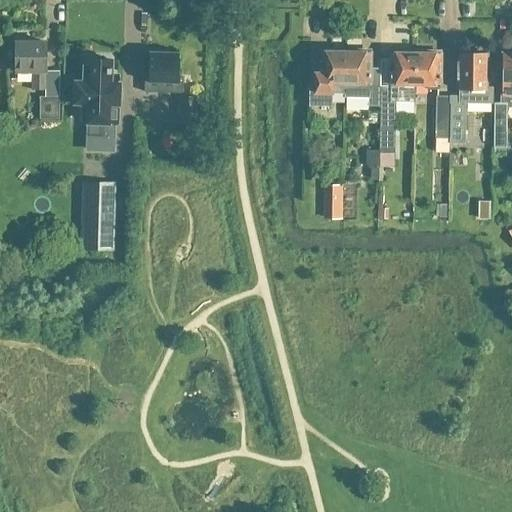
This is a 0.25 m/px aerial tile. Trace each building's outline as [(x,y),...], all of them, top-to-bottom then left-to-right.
[(32,71),(32,90),(46,90),(46,42),(16,42),(16,71),(32,71)] [(332,48),(332,52),(320,52),(320,73),(315,73),(315,85),(310,85),(310,105),(332,105),(332,81),(344,81),(344,49),(332,48)] [(369,106),(380,106),(381,85),(370,85),(371,52),(359,52),(359,49),(344,49),(344,81),(344,91),(345,91),(344,97),(369,98),(369,106)] [(390,86),(381,85),(380,106),(380,151),(380,152),(395,153),(396,101),(402,101),(402,84),(415,84),(415,50),(402,50),(402,53),(391,53),(390,86)] [(440,89),(441,54),(429,54),(429,50),(415,50),(415,84),(428,84),(428,89),(440,89)] [(179,78),(180,53),(149,52),(148,77),(145,76),(144,92),(182,93),(183,78),(179,78)] [(465,143),(466,102),(491,103),(492,87),(486,87),(487,54),(483,54),(483,52),(474,52),(473,54),(460,54),(460,62),(459,62),(458,78),(460,78),(459,95),(450,95),(450,97),(449,138),(449,143),(465,143)] [(507,146),(507,107),(511,107),(511,54),(503,55),(502,93),(500,93),(500,103),(494,103),(494,146),(507,146)] [(103,146),(113,146),(114,123),(116,123),(117,103),(119,103),(119,83),(118,83),(118,75),(111,75),(111,59),(108,59),(105,57),(97,56),(94,59),(91,58),(91,60),(83,60),(82,82),(76,82),(75,102),(89,102),(88,131),(104,131),(103,146)] [(59,118),(59,96),(45,96),(39,96),(40,118),(59,118)] [(198,124),(199,97),(178,96),(177,123),(198,124)] [(436,138),(449,138),(450,97),(437,96),(436,138)] [(432,155),(446,156),(447,140),(433,140),(432,155)] [(367,151),(367,164),(372,169),(371,179),(379,179),(379,167),(380,152),(380,151),(367,151)] [(116,184),(111,184),(83,183),(81,249),(113,250),(116,184)] [(325,186),(325,218),(343,218),(343,186),(325,186)]
